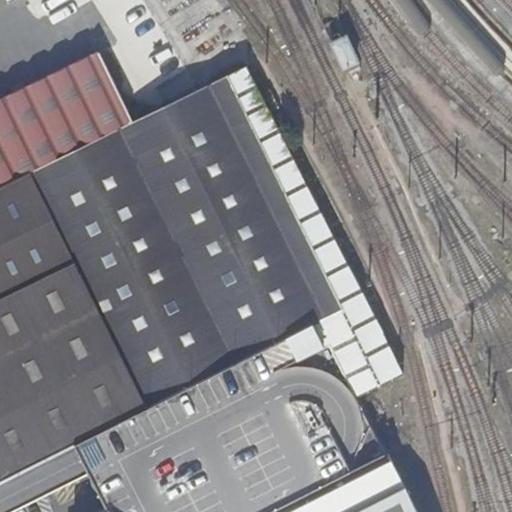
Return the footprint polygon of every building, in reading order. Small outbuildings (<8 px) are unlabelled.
[(102,0),(158,87),(187,68),(143,0),(102,0)] [(346,63),(333,39),(321,46),(333,70),(346,63)] [(0,105),(0,188),(137,121),(105,55),(0,105)] [(336,346),(363,399),(407,376),(379,323),(380,322),(250,67),(212,85),(327,318),(317,324),(330,345),(334,343),(336,346)] [(268,82),(263,72),(257,77),(261,86),(268,82)] [(0,483),(76,445),(155,406),(166,400),(317,324),(327,318),(212,85),(137,121),(0,188),(0,483)] [(155,406),(76,445),(90,473),(102,495),(111,511),(269,511),(288,503),(304,494),(351,470),(392,450),(363,399),(336,346),(334,343),(330,345),(317,324),(166,400),(155,406)] [(422,511),(392,450),(351,470),(304,494),(288,503),(269,511),(422,511)]
